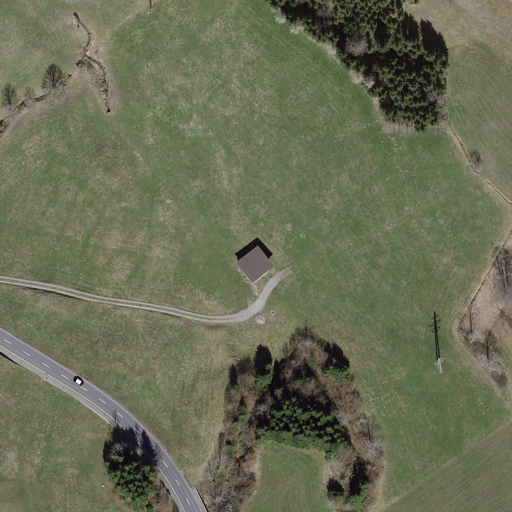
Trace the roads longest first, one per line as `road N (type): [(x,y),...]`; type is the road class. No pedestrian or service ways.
road 1 (track): [(0,279),(208,317),(255,302),(285,271)]
road 2 (tertiary): [(0,336),(139,433),(192,511)]
